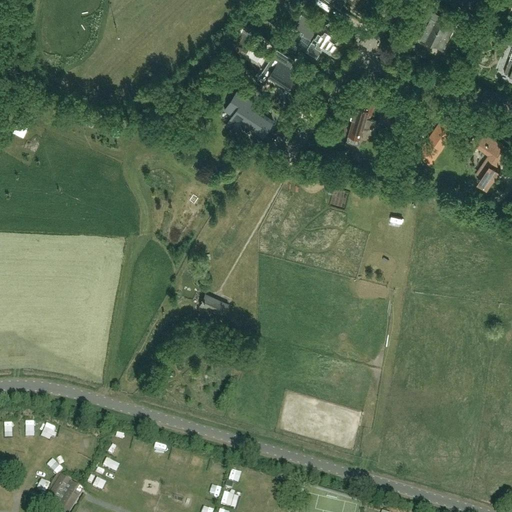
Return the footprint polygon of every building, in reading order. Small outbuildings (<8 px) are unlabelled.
[(327,0),(340,8),(345,0),(327,0)] [(330,52),(339,38),(321,26),(320,26),(301,14),(293,26),(304,33),(303,34),(312,40),(306,49),(317,56),(323,47),(330,52)] [(431,17),(425,29),(420,39),(443,50),(457,24),(440,15),(437,20),(431,17)] [(462,40),(468,29),(466,28),(467,26),(462,24),(461,26),(460,25),(455,36),(462,40)] [(293,29),(287,35),(296,44),(302,38),(293,29)] [(511,41),(511,36),(502,33),(500,40),(511,44),(511,41)] [(257,46),(257,62),(266,62),(266,45),(257,46)] [(277,49),(266,66),(273,70),(269,77),(287,88),(299,70),(291,65),(294,60),(277,49)] [(251,107),(255,101),(237,90),(225,109),(233,114),(227,123),(236,129),(245,116),(254,122),(253,124),(265,132),(272,121),(251,107)] [(202,119),(214,107),(202,96),(191,108),(202,119)] [(371,118),(375,104),(366,102),(364,109),(356,107),(349,134),(362,138),(364,129),(368,129),(371,128),(372,129),(374,127),(376,125),(378,121),(379,121),(371,118)] [(402,121),(391,108),(382,116),(393,129),(402,121)] [(436,128),(422,148),(433,156),(447,136),(436,128)] [(500,150),(504,145),(479,129),(474,138),(473,137),(470,142),(489,155),(481,167),(486,171),(479,183),(487,188),(499,171),(495,169),(500,161),(497,159),(502,151),(500,150)] [(222,316),(228,304),(204,293),(199,306),(222,316)] [(208,330),(212,321),(202,317),(198,327),(208,330)] [(1,434),(11,434),(11,423),(1,423),(1,434)] [(43,424),(42,433),(51,434),(52,425),(43,424)] [(72,439),(74,440),(78,431),(68,428),(63,442),(70,444),(72,439)] [(131,445),(131,457),(140,457),(140,445),(131,445)] [(116,460),(119,454),(108,449),(105,455),(116,460)] [(150,461),(161,462),(163,452),(151,450),(150,461)] [(182,473),(183,459),(175,458),(174,473),(182,473)] [(190,458),(188,467),(196,469),(198,459),(190,458)] [(105,460),(102,468),(116,473),(119,465),(105,460)] [(54,473),(65,471),(63,461),(52,463),(54,473)] [(88,481),(93,484),(96,477),(91,474),(88,481)] [(68,484),(60,479),(47,500),(55,505),(55,504),(68,511),(80,493),(67,485),(68,484)] [(106,492),(110,484),(96,479),(92,487),(106,492)] [(210,497),(220,497),(220,487),(210,486),(210,497)]
